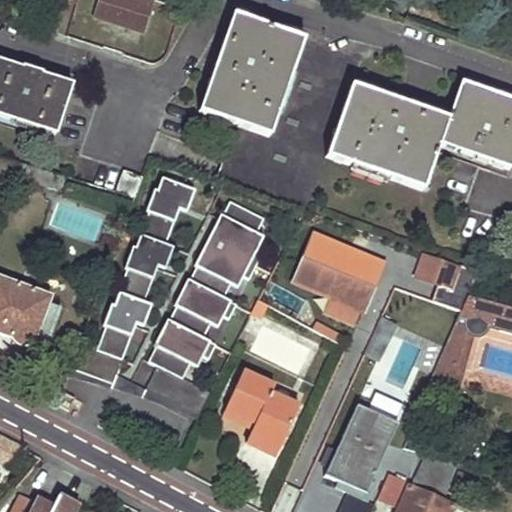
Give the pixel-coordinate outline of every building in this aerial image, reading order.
[(154,0),(98,0),(94,17),(144,32),(154,0)] [(179,8),(161,2),(155,20),(172,26),(179,8)] [(236,17),(231,16),(222,44),(226,47),(236,17)] [(233,126),(268,138),(303,41),(236,17),(226,47),(247,54),(244,61),(240,59),(236,71),(215,64),(204,96),(209,97),(203,115),(233,126)] [(226,47),(222,44),(215,64),(236,71),(240,59),(244,61),(247,54),(226,47)] [(0,117),(31,127),(57,136),(71,96),(54,90),(55,86),(52,84),(49,98),(37,94),(42,80),(22,75),(7,70),(6,74),(0,72),(0,117)] [(52,84),(42,80),(37,94),(49,98),(52,84)] [(488,93),(461,83),(459,88),(486,98),(488,93)] [(73,90),(55,86),(54,90),(71,96),(73,90)] [(369,93),(351,86),(349,91),(368,98),(369,93)] [(438,146),(509,172),(511,162),(511,107),(500,103),(502,98),(488,93),(486,98),(459,88),(447,121),(446,126),(438,146)] [(349,91),(325,158),(421,193),(438,146),(446,126),(426,119),(428,114),(420,111),(410,136),(404,134),(405,131),(393,127),(401,104),(369,93),(368,98),(349,91)] [(209,97),(204,96),(198,113),(203,115),(209,97)] [(511,101),(502,98),(500,103),(511,107),(511,101)] [(420,111),(401,104),(393,127),(405,131),(404,134),(410,136),(420,111)] [(447,121),(428,114),(426,119),(446,126),(447,121)] [(0,175),(8,178),(14,162),(0,158),(0,175)] [(8,178),(43,188),(48,172),(14,162),(8,178)] [(66,177),(48,172),(43,188),(62,193),(66,177)] [(124,172),(117,193),(133,198),(142,178),(124,172)] [(62,193),(76,198),(81,182),(66,177),(62,193)] [(159,261),(167,264),(172,249),(165,246),(178,211),(180,206),(188,209),(194,192),(161,180),(156,193),(147,215),(134,250),(126,272),(112,307),(104,329),(96,352),(79,345),(70,369),(112,386),(116,376),(135,325),(137,320),(144,323),(151,306),(143,303),(157,268),(159,261)] [(147,215),(156,193),(153,192),(145,214),(147,215)] [(203,341),(210,327),(216,316),(223,319),(229,322),(236,307),(224,301),(230,288),(236,276),(243,280),(249,283),(264,254),(258,251),(251,248),(257,236),(264,222),(230,204),(223,219),(221,222),(225,224),(202,268),(198,266),(196,269),(189,284),(193,286),(181,307),(178,305),(176,309),(168,324),(172,325),(161,347),(157,345),(155,349),(148,364),(157,368),(145,391),(172,405),(198,419),(210,395),(182,380),(189,367),(195,355),(202,359),(208,362),(216,348),(203,341)] [(202,268),(225,224),(221,222),(223,219),(221,218),(196,265),(194,268),(196,269),(198,266),(202,268)] [(372,240),(342,229),(336,246),(365,259),(372,240)] [(258,251),(264,240),(257,236),(251,248),(258,251)] [(315,236),(296,284),(363,312),(382,266),(365,259),(336,246),(315,236)] [(126,272),(134,250),(131,249),(123,271),(126,272)] [(424,257),(417,279),(451,291),(458,268),(424,257)] [(164,271),(167,264),(159,261),(157,268),(164,271)] [(237,291),(243,280),(236,276),(230,288),(237,291)] [(0,279),(0,334),(12,339),(20,346),(30,347),(50,354),(54,346),(45,343),(32,338),(45,304),(47,297),(0,279)] [(181,307),(193,286),(189,284),(187,283),(176,304),(174,308),(176,309),(178,305),(181,307)] [(451,294),(445,308),(461,314),(467,300),(451,294)] [(461,314),(431,387),(460,395),(476,339),(478,339),(479,339),(481,339),(483,338),(485,338),(487,336),(488,336),(489,334),(491,332),(492,330),(511,335),(511,310),(468,298),(467,300),(461,314)] [(260,322),(267,308),(257,303),(251,315),(250,316),(250,317),(260,322)] [(58,309),(45,304),(32,338),(45,343),(58,309)] [(104,329),(112,307),(110,306),(101,328),(104,329)] [(217,331),(223,319),(216,316),(210,327),(217,331)] [(382,362),(398,324),(380,317),(364,355),(382,362)] [(142,328),(144,323),(137,320),(135,325),(142,328)] [(155,349),(157,345),(161,347),(172,325),(168,324),(166,322),(153,348),(155,349)] [(340,333),(318,322),(314,330),(335,341),(340,333)] [(404,391),(423,348),(404,340),(385,383),(404,391)] [(196,370),(202,359),(195,355),(189,367),(196,370)] [(125,394),(150,402),(174,412),(196,422),(198,419),(172,405),(145,391),(116,376),(112,386),(70,369),(66,378),(85,382),(99,386),(125,394)] [(246,444),(276,458),(298,408),(270,395),(274,387),(242,374),(227,406),(257,420),(254,425),(246,444)] [(503,380),(484,379),(483,394),(501,395),(503,380)] [(64,410),(80,418),(87,407),(70,398),(64,410)] [(257,420),(227,406),(224,412),(254,425),(257,420)] [(397,427),(357,406),(350,423),(390,441),(397,427)] [(350,423),(325,477),(346,486),(366,495),(390,441),(350,423)] [(0,438),(0,460),(4,463),(14,446),(0,438)] [(437,475),(449,479),(453,465),(442,461),(437,475)] [(454,486),(466,491),(472,477),(460,472),(454,486)] [(432,494),(443,499),(449,479),(437,475),(432,494)] [(381,498),(396,505),(404,485),(390,479),(381,498)] [(366,495),(346,486),(344,491),(364,501),(366,495)] [(398,511),(454,511),(456,509),(409,488),(398,511)] [(11,511),(73,511),(76,508),(66,503),(57,498),(51,508),(36,501),(34,504),(20,496),(11,511)]
